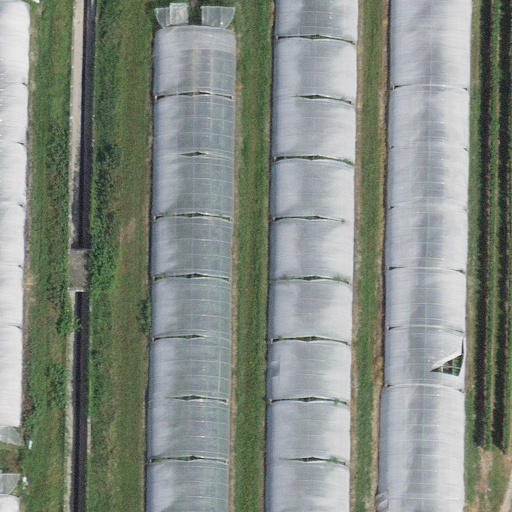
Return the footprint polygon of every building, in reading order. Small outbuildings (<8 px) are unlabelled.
[(338,511),(346,0),(291,0),(283,511),(338,511)] [(420,511),(425,0),(367,0),(361,511),(420,511)] [(495,511),(505,0),(444,0),(433,511),(495,511)] [(28,20),(0,19),(0,436),(19,437),(28,20)] [(210,511),(218,74),(157,73),(149,511),(210,511)]
